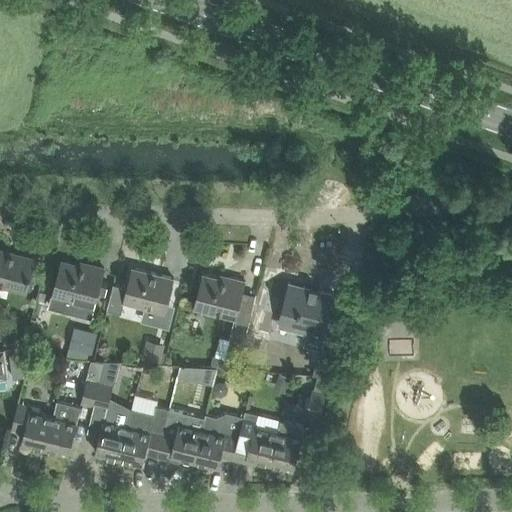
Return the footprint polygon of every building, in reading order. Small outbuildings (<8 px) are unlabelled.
[(0,285),(27,292),(35,258),(0,248),(0,285)] [(88,266),(62,260),(51,306),(92,317),(100,288),(107,290),(109,282),(102,280),(105,268),(89,263),(88,266)] [(175,277),(134,267),(129,286),(115,282),(108,308),(122,312),(125,302),(146,307),(145,309),(166,314),(175,277)] [(242,299),(242,297),(247,280),(222,274),(221,277),(204,273),(195,307),(236,318),(237,318),(242,299)] [(318,292),(289,284),(280,320),(294,324),(292,330),(307,334),(306,339),(310,346),(321,348),(321,346),(323,347),(336,294),(319,289),(318,292)] [(255,300),(242,297),(242,299),(237,318),(236,318),(232,335),(245,339),(255,300)] [(75,325),(70,347),(85,350),(90,329),(75,325)] [(224,367),(237,369),(244,342),(231,339),(224,367)] [(148,340),(143,358),(160,362),(166,344),(148,340)] [(332,375),(338,351),(321,346),(314,374),(319,374),(332,375)] [(0,379),(9,378),(4,348),(0,348),(0,379)] [(29,358),(10,353),(14,377),(24,376),(29,358)] [(45,362),(33,359),(30,374),(43,376),(45,362)] [(88,376),(81,401),(95,405),(101,380),(105,364),(92,361),(88,376)] [(145,364),(144,371),(155,372),(156,365),(145,364)] [(204,365),(201,380),(213,383),(217,366),(204,365)] [(243,370),(239,386),(251,389),(255,373),(243,370)] [(280,372),(274,388),(286,392),(293,377),(280,372)] [(319,374),(315,389),(327,392),(332,375),(319,374)] [(101,380),(95,405),(107,408),(110,396),(114,383),(101,380)] [(307,413),(321,417),(327,392),(315,389),(314,389),(307,413)] [(55,415),(46,447),(70,453),(82,406),(58,400),(55,415)] [(23,441),(46,447),(55,415),(42,412),(43,408),(19,402),(13,427),(25,430),(23,441)] [(131,414),(120,457),(144,463),(147,452),(159,455),(171,408),(158,405),(155,413),(133,408),(131,414)] [(96,451),(120,457),(131,414),(107,408),(96,451)] [(171,408),(159,455),(181,461),(182,456),(196,460),(206,418),(183,412),(184,411),(171,408)] [(245,416),(234,458),(256,464),(258,459),(271,462),(279,431),(256,425),(259,413),(247,410),(245,416)] [(206,418),(196,460),(219,466),(222,455),(234,458),(245,416),(228,412),(217,416),(207,413),(206,418)] [(279,431),(271,462),(295,468),(305,426),(283,420),(279,431)]
